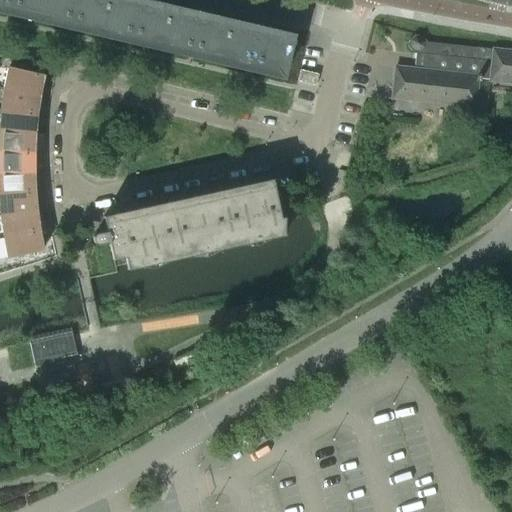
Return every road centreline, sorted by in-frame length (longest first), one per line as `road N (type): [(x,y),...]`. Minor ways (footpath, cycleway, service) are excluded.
road 1 (residential): [(212,427),(511,243)]
road 2 (residential): [(72,107),(66,160),(80,191),(111,192),(311,150),(313,142)]
road 3 (residential): [(313,142),(89,91),(72,107)]
road 4 (residential): [(313,142),(338,24),(241,0)]
